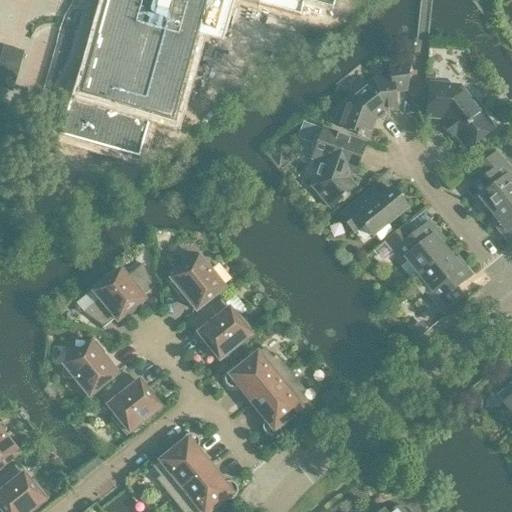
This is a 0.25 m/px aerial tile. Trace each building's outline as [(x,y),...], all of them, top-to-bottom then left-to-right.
[(73,94),(61,138),(140,160),(151,118),(174,125),(201,29),(216,33),(225,0),(235,0),(300,18),(304,4),(333,13),(336,0),(109,0),(82,97),(73,94)] [(3,47),(1,56),(22,62),(24,53),(3,47)] [(357,135),(357,136),(361,138),(362,137),(368,139),(374,121),(385,113),(396,111),(394,93),(406,92),(409,66),(390,68),(391,80),(372,82),(348,102),(338,128),(357,135)] [(469,101),(459,89),(430,86),(426,118),(443,119),(447,124),(442,128),(451,140),(456,136),(468,151),(493,131),(482,117),(485,114),(472,98),(469,101)] [(312,160),(320,164),(312,188),(331,209),(341,201),(342,202),(346,199),(345,198),(355,189),(348,181),(350,174),(354,176),(365,146),(322,130),(312,160)] [(480,201),(492,217),(511,200),(511,181),(509,178),(511,175),(511,173),(496,154),(475,170),(483,180),(467,193),(476,204),(480,201)] [(340,217),(354,234),(363,226),(372,238),(375,236),(379,242),(391,232),(387,226),(407,210),(402,203),(402,197),(397,197),(391,190),(372,206),(365,196),(340,217)] [(511,200),(492,217),(504,232),(500,235),(510,246),(511,244),(511,200)] [(405,262),(418,277),(447,253),(435,238),(438,235),(429,223),(413,236),(405,227),(385,243),(402,265),(405,262)] [(447,253),(418,277),(430,292),(426,295),(443,316),(463,299),(456,290),(472,277),(463,265),(459,268),(447,253)] [(209,272),(211,260),(180,256),(178,275),(167,284),(178,298),(182,295),(196,313),(224,290),(209,272)] [(100,288),(100,289),(93,294),(99,301),(83,314),(103,328),(100,330),(101,331),(114,320),(117,323),(144,301),(142,298),(155,287),(155,286),(152,288),(142,265),(126,279),(121,272),(114,277),(112,277),(110,278),(108,278),(106,279),(104,280),(103,281),(102,283),(101,284),(101,285),(100,286),(100,288)] [(221,301),(193,323),(201,332),(198,335),(219,362),(254,334),(239,316),(236,319),(221,301)] [(95,341),(84,350),(65,349),(62,379),(74,381),(89,399),(117,376),(103,358),(106,355),(95,341)] [(238,388),(251,405),(290,374),(276,356),(272,358),(264,349),(235,372),(233,372),(232,372),(231,372),(229,373),(228,373),(227,374),(225,376),(224,378),(224,380),(224,381),(224,382),(224,384),(225,385),(226,387),(227,388),(229,389),(230,390),(232,390),(233,390),(235,390),(236,389),(238,388)] [(290,374),(251,405),(265,422),(263,424),(263,425),(262,427),(262,428),(262,430),(262,431),(263,433),(264,434),(264,435),(266,436),(268,437),(271,437),(273,437),(275,437),(276,436),(277,435),(278,434),(279,432),(280,430),(280,429),(280,428),(309,404),(301,395),(305,392),(290,374)] [(139,383),(135,385),(128,376),(100,398),(114,416),(110,419),(125,438),(160,409),(139,383)] [(511,383),(496,396),(511,416),(511,383)] [(0,470),(18,456),(4,437),(5,425),(0,424),(0,470)] [(156,481),(171,499),(210,468),(196,451),(197,450),(198,448),(199,446),(199,445),(199,443),(199,442),(198,440),(197,439),(196,437),(194,437),(193,436),(191,436),(190,436),(189,436),(187,436),(185,437),(183,438),(182,440),(181,442),(181,443),(181,445),(152,469),(160,478),(156,481)] [(15,466),(0,478),(0,511),(32,511),(48,499),(33,481),(30,484),(15,466)] [(210,468),(171,499),(180,511),(211,511),(226,501),(228,501),(230,501),(233,500),(235,499),(236,498),(237,495),(238,494),(238,492),(238,491),(238,489),(237,488),(237,487),(236,486),(235,485),(233,484),(231,483),(228,483),(227,483),(225,483),(223,485),(210,468)]
